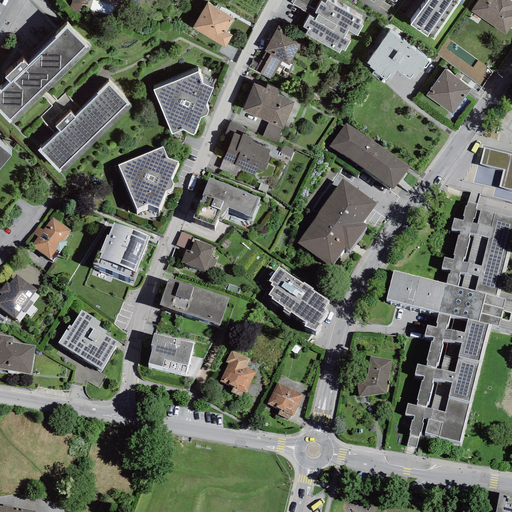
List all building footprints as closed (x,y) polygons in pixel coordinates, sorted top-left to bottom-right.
[(83,0),(72,0),(69,9),(78,13),(83,0)] [(291,0),(291,2),(293,3),(292,4),(305,12),(311,0),(291,0)] [(362,20),(327,0),(325,4),(322,2),(315,13),(317,15),(315,19),(309,16),(303,27),(308,31),(306,34),(339,53),(341,49),(345,51),(350,41),(344,37),(348,30),(357,36),(363,26),(360,24),(362,20)] [(461,0),(428,0),(410,25),(433,41),(461,0)] [(478,0),(470,11),(506,35),(511,25),(511,1),(510,0),(478,0)] [(207,2),(192,28),(225,48),(233,36),(226,31),(234,19),(207,2)] [(0,89),(0,113),(10,124),(11,122),(13,124),(89,50),(88,49),(89,48),(67,25),(54,37),(55,38),(28,65),(23,60),(5,78),(9,81),(0,89)] [(303,39),(278,25),(264,52),(266,52),(254,71),(271,80),(275,73),(286,78),(294,64),(291,62),(303,39)] [(428,59),(390,31),(367,63),(370,66),(369,67),(375,71),(374,72),(386,81),(388,78),(390,80),(396,71),(409,80),(411,77),(414,79),(428,59)] [(454,76),(445,69),(426,95),(452,115),(471,89),(459,79),(461,76),(456,73),(454,76)] [(171,135),(181,131),(194,136),(201,118),(207,116),(209,110),(207,104),(214,88),(203,84),(198,72),(153,90),(171,135)] [(108,82),(96,94),(98,95),(74,117),(70,113),(55,127),(60,131),(41,149),(40,148),(37,150),(59,173),(60,171),(62,173),(131,107),(129,105),(130,104),(108,82)] [(265,88),(253,83),(241,110),(269,122),(282,128),(284,129),(295,101),(278,94),(280,90),(267,84),(265,88)] [(51,124),(59,118),(54,112),(74,96),(69,89),(41,110),(51,124)] [(230,122),(225,135),(232,138),(234,133),(241,136),(242,134),(244,135),(247,129),(230,122)] [(282,128),(269,122),(262,137),(276,143),(282,128)] [(409,168),(346,123),(329,146),(392,191),(409,168)] [(241,136),(234,133),(232,138),(224,159),(223,160),(240,167),(239,169),(254,175),(256,169),(265,172),(271,156),(268,155),(270,150),(252,143),(254,138),(244,135),(242,134),(241,136)] [(0,169),(12,155),(0,145),(0,169)] [(283,145),(279,153),(290,158),(294,150),(283,145)] [(136,210),(146,206),(159,211),(166,192),(172,191),(174,185),(172,179),(179,163),(168,158),(163,146),(118,165),(136,210)] [(511,154),(483,147),(479,164),(503,170),(499,186),(511,189),(511,154)] [(223,160),(224,159),(223,158),(219,169),(236,176),(239,169),(240,167),(223,160)] [(253,217),(261,198),(209,177),(193,218),(214,226),(219,216),(220,217),(229,207),(253,217)] [(377,203),(343,179),(297,243),(331,267),(344,249),(349,252),(367,226),(363,223),(377,203)] [(268,186),(261,183),(258,190),(266,193),(268,186)] [(477,224),(471,223),(472,219),(474,219),(476,209),(475,209),(476,204),(467,201),(466,206),(465,206),(462,216),(464,216),(463,221),(453,218),(450,229),(460,231),(459,235),(458,235),(453,255),(454,255),(453,260),(444,257),(441,268),(451,270),(449,275),(447,274),(445,284),(457,287),(460,277),(458,276),(459,271),(464,272),(466,273),(468,263),(467,263),(462,262),(463,258),(465,258),(470,238),(468,238),(469,233),(474,234),(476,235),(478,225),(477,224)] [(511,231),(511,217),(480,209),(477,224),(478,225),(476,235),(474,234),(467,263),(468,263),(466,273),(464,272),(460,288),(496,297),(511,231)] [(71,230),(52,217),(43,230),(38,226),(33,233),(38,237),(31,246),(49,260),(56,250),(59,253),(67,242),(64,239),(71,230)] [(150,237),(113,222),(108,236),(107,235),(100,251),(98,250),(92,264),(134,280),(137,273),(136,272),(150,237)] [(192,236),(181,232),(176,245),(187,249),(192,236)] [(181,263),(205,272),(205,270),(210,257),(214,247),(194,240),(190,251),(187,249),(186,249),(181,263)] [(217,260),(210,257),(205,270),(212,273),(217,260)] [(303,283),(278,267),(269,281),(272,283),(270,285),(273,287),(268,295),(272,297),(271,299),(284,308),(283,309),(290,313),(290,312),(306,322),(304,326),(314,332),(320,324),(318,322),(326,310),(324,309),(329,301),(313,290),(313,289),(304,282),(303,283)] [(393,271),(386,299),(438,312),(451,315),(454,316),(488,325),(488,326),(511,331),(511,302),(505,301),(505,299),(496,297),(460,288),(457,287),(445,284),(393,271)] [(37,290),(16,274),(9,284),(6,281),(0,288),(0,293),(1,294),(0,295),(0,307),(8,313),(15,319),(21,311),(29,300),(37,290)] [(229,298),(168,278),(159,305),(220,325),(229,298)] [(33,303),(29,300),(21,311),(25,314),(33,303)] [(0,324),(8,313),(0,307),(0,324)] [(100,322),(81,310),(71,327),(69,325),(58,343),(101,370),(119,343),(104,334),(106,331),(98,326),(100,322)] [(451,315),(438,312),(436,323),(437,323),(436,328),(427,325),(424,335),(434,337),(433,342),(431,341),(426,361),(427,361),(426,366),(417,364),(415,374),(424,376),(423,381),(421,380),(417,400),(418,400),(416,406),(408,403),(405,414),(414,416),(413,420),(411,420),(409,430),(410,430),(407,446),(416,448),(420,432),(421,433),(423,423),(422,423),(423,418),(428,419),(430,420),(433,409),(431,409),(426,408),(427,404),(427,402),(429,402),(433,384),(431,383),(433,378),(438,380),(440,380),(442,370),(440,369),(435,368),(436,363),(439,364),(443,344),(441,344),(442,339),(447,340),(450,340),(452,331),(450,331),(445,329),(446,325),(448,326),(451,315)] [(488,326),(488,325),(454,316),(450,331),(452,331),(450,340),(447,340),(440,369),(442,370),(440,380),(438,380),(431,409),(433,409),(430,420),(428,419),(425,434),(460,442),(488,326)] [(194,344),(153,334),(150,345),(152,346),(148,364),(186,374),(194,344)] [(13,337),(0,335),(0,369),(30,374),(35,346),(12,342),(13,337)] [(250,359),(231,350),(225,362),(228,364),(220,381),(232,387),(230,392),(241,397),(243,392),(246,394),(256,373),(246,368),(250,359)] [(370,356),(366,380),(356,381),(359,398),(386,394),(392,360),(370,356)] [(106,375),(103,374),(100,379),(90,374),(88,378),(101,385),(106,375)] [(303,395),(277,383),(267,404),(279,410),(277,414),(289,420),(291,415),(293,416),(303,395)] [(511,511),(511,495),(499,493),(495,511),(511,511)]
